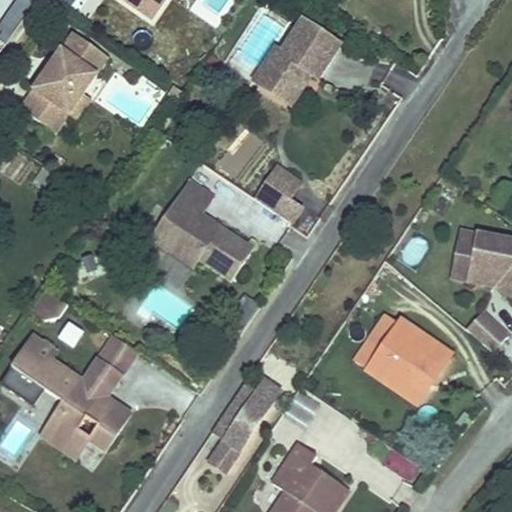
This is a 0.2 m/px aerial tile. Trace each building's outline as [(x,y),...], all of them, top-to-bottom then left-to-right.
[(113,0),(154,25),(169,0),(180,0),(189,5),(192,0),(113,0)] [(278,57),(272,53),(251,86),(288,109),(309,77),(314,79),(335,47),(299,23),(278,57)] [(107,59),(71,35),(53,62),(57,64),(51,73),(47,71),(19,113),(56,137),(69,118),(83,97),(107,59)] [(53,62),(47,71),(51,73),(57,64),(53,62)] [(83,97),(69,118),(77,124),(91,102),(83,97)] [(294,228),(305,211),(293,203),(305,184),(277,166),(254,202),(294,228)] [(64,182),(43,169),(33,184),(54,198),(64,182)] [(212,200),(186,184),(148,245),(168,258),(170,254),(182,252),(201,263),(199,265),(233,286),(254,251),(209,224),(206,230),(197,225),(201,218),(212,200)] [(209,224),(201,218),(197,225),(206,230),(209,224)] [(474,281),(484,234),(467,231),(457,277),(474,281)] [(511,288),(511,240),(484,234),(474,281),(500,286),(505,282),(511,288)] [(170,254),(168,258),(194,274),(199,265),(201,263),(182,252),(170,254)] [(511,295),(511,288),(505,282),(500,286),(511,297),(511,295)] [(44,297),(28,319),(41,328),(57,324),(65,310),(44,297)] [(364,354),(408,383),(425,356),(435,363),(445,369),(461,343),(412,311),(409,314),(397,307),(364,354)] [(511,338),(511,332),(489,312),(474,328),(501,351),(511,338)] [(59,344),(76,353),(86,335),(69,325),(59,344)] [(113,340),(98,364),(123,380),(138,355),(113,340)] [(57,359),(33,344),(13,376),(66,408),(45,442),(81,465),(93,446),(110,456),(123,434),(112,427),(119,415),(101,404),(109,390),(115,393),(123,380),(98,364),(85,387),(52,367),(57,359)] [(425,356),(408,383),(418,390),(435,363),(425,356)] [(249,381),(215,431),(227,439),(213,460),(214,463),(225,471),(229,470),(282,392),(282,389),(270,381),(267,381),(261,390),(249,381)] [(110,402),(115,393),(109,390),(101,404),(119,415),(112,427),(123,434),(134,417),(110,402)] [(287,415),(307,430),(323,408),(303,393),(287,415)] [(318,511),(323,505),(330,509),(335,511),(339,511),(358,483),(321,460),(326,452),(308,441),(284,478),(293,484),(275,511),(318,511)]
